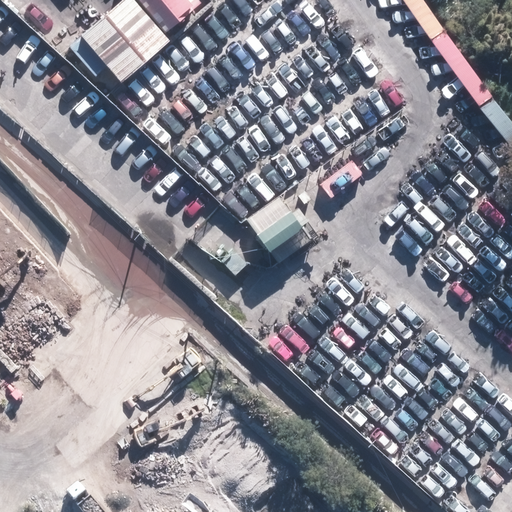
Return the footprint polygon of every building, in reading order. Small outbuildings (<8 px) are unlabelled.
[(193,20),(175,0),(120,0),(83,32),(125,80),(193,20)] [(386,0),(364,0),(404,57),(389,67),(401,83),(415,73),(432,97),(447,87),(386,0)] [(0,222),(5,228),(12,221),(78,292),(0,365),(0,414),(127,296),(111,279),(103,270),(25,186),(7,203),(0,209),(0,222)] [(278,193),(249,216),(273,247),(302,223),(278,193)] [(207,214),(189,236),(236,273),(253,251),(207,214)]
